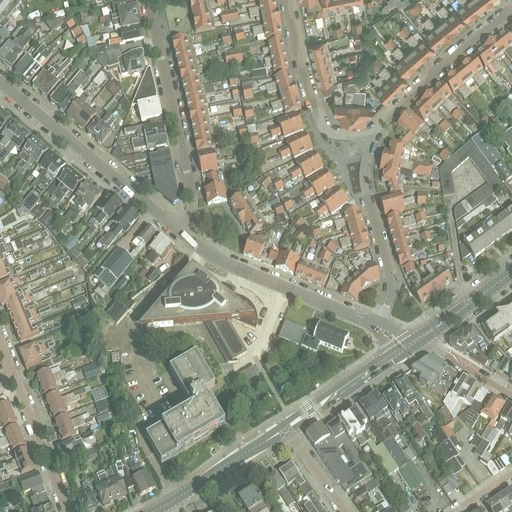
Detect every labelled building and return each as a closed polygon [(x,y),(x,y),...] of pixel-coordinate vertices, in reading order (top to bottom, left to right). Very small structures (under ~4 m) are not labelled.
[(0,0),(0,24),(1,23),(0,22),(0,19),(5,14),(9,17),(20,5),(13,0),(0,0)] [(249,14),(277,9),(277,8),(275,8),(273,0),(259,3),(260,9),(248,11),(249,14)] [(334,14),(333,6),(331,0),(321,0),(324,16),(334,14)] [(342,0),(331,0),(333,6),(338,6),(339,13),(344,12),(342,0)] [(352,0),(342,0),(344,12),(354,10),(353,3),(352,0)] [(352,0),(353,3),(358,2),(359,9),(364,8),(362,0),(352,0)] [(399,9),(405,5),(402,0),(401,0),(400,0),(387,0),(388,8),(396,3),(399,9)] [(474,14),(463,0),(459,0),(462,4),(458,8),(467,20),(474,14)] [(463,0),(474,14),(482,8),(476,0),(463,0)] [(106,18),(107,23),(139,17),(136,1),(113,5),(114,12),(119,11),(120,15),(106,18)] [(212,10),(210,1),(191,5),(192,14),(212,10)] [(417,2),(413,5),(418,12),(422,9),(417,2)] [(415,15),(418,12),(413,5),(409,8),(415,15)] [(451,13),(445,6),(443,5),(440,7),(441,9),(458,29),(459,28),(458,27),(465,22),(455,10),(451,13)] [(458,29),(441,9),(440,7),(437,10),(444,18),(440,22),(451,35),(458,29)] [(277,9),(249,14),(250,19),(262,16),(262,22),(279,18),(277,9)] [(192,14),(194,23),(213,20),(212,10),(192,14)] [(7,20),(9,17),(5,14),(0,19),(0,22),(1,23),(0,24),(0,47),(9,37),(2,31),(9,22),(7,20)] [(122,30),(141,26),(139,17),(107,23),(108,28),(121,25),(122,30)] [(444,41),(451,35),(440,22),(436,25),(429,17),(425,19),(444,41)] [(64,22),(70,30),(75,26),(70,18),(64,22)] [(255,33),(281,27),(279,18),(262,22),(264,27),(252,29),(253,33),(255,33)] [(422,22),(424,24),(430,31),(425,35),(435,46),(442,41),(443,42),(444,41),(425,19),(422,22)] [(194,23),(196,33),(215,30),(213,20),(194,23)] [(405,24),(401,28),(407,34),(411,31),(405,24)] [(24,27),(27,29),(32,33),(26,41),(24,39),(4,63),(7,65),(6,66),(10,69),(11,69),(23,56),(19,53),(28,43),(37,31),(32,26),(24,27)] [(69,31),(75,39),(81,35),(75,26),(70,30),(69,31)] [(255,33),(253,33),(253,37),(265,35),(266,40),(281,38),(280,29),(281,29),(281,27),(255,33)] [(403,37),(407,34),(401,28),(397,31),(403,37)] [(4,63),(24,39),(26,41),(32,33),(27,29),(12,46),(9,43),(0,53),(0,61),(3,64),(4,63)] [(118,60),(122,58),(120,45),(136,42),(135,41),(144,39),(142,30),(121,34),(122,38),(109,41),(110,45),(89,49),(91,56),(100,54),(106,53),(110,63),(117,61),(118,60)] [(497,37),(511,56),(511,50),(511,48),(511,47),(511,41),(505,33),(499,38),(497,37)] [(412,34),(409,36),(410,38),(426,56),(434,50),(424,38),(420,42),(414,35),(412,34)] [(81,35),(75,39),(80,47),(87,42),(81,35)] [(391,36),(387,40),(393,46),(396,43),(391,36)] [(410,38),(409,36),(406,39),(413,47),(409,51),(419,62),(426,56),(410,38)] [(174,51),(188,48),(193,47),(190,37),(186,38),(172,41),(174,51)] [(511,62),(511,61),(511,56),(497,37),(489,43),(500,57),(504,53),(511,62)] [(389,49),(393,46),(387,40),(383,43),(389,49)] [(263,55),(270,53),(284,50),(282,41),(268,44),(269,49),(262,50),(263,55)] [(312,55),(325,52),(329,51),(326,41),(309,46),(312,55)] [(500,57),(489,43),(482,49),(499,71),(503,69),(496,60),(500,57)] [(29,84),(32,81),(49,60),(47,59),(57,47),(53,44),(47,49),(22,78),(25,80),(24,81),(28,84),(28,83),(29,84)] [(19,76),(22,78),(47,49),(43,45),(30,61),(26,58),(14,72),(15,73),(18,77),(19,76)] [(405,54),(399,47),(398,46),(395,49),(396,50),(412,68),(419,62),(409,51),(405,54)] [(193,47),(188,48),(174,51),(177,61),(195,57),(193,47)] [(396,50),(395,49),(392,51),(396,56),(392,60),(405,75),(412,68),(396,50)] [(504,77),(499,71),(482,49),(481,50),(482,51),(475,57),(485,69),(489,65),(501,80),(504,77)] [(284,50),(270,53),(271,59),(265,60),(265,65),(286,60),(284,50)] [(331,61),(329,51),(325,52),(312,55),(314,65),(328,61),(331,61)] [(134,60),(132,52),(122,58),(118,60),(117,61),(110,63),(107,66),(108,69),(119,65),(120,68),(122,76),(128,74),(134,73),(134,75),(140,74),(139,72),(145,71),(142,58),(134,60)] [(105,69),(107,66),(110,63),(106,53),(97,60),(105,69)] [(100,54),(91,56),(89,56),(93,63),(100,54)] [(179,71),(193,67),(197,66),(195,57),(177,61),(179,71)] [(376,58),(373,61),(379,67),(382,64),(376,58)] [(46,98),(47,99),(58,85),(55,82),(63,72),(72,63),(68,59),(60,69),(40,93),(42,95),(42,96),(45,99),(46,98)] [(479,88),(483,85),(486,82),(478,74),(483,70),(473,59),(458,71),(463,77),(470,71),(475,76),(472,79),(479,88)] [(288,70),(286,60),(265,65),(267,69),(273,68),(274,73),(288,70)] [(314,65),(317,75),(331,71),(334,70),(331,61),(328,61),(314,65)] [(376,70),(379,67),(373,61),(370,64),(376,70)] [(357,68),(362,72),(366,68),(362,64),(357,68)] [(44,73),(35,84),(32,87),(33,88),(36,91),(37,91),(40,93),(60,69),(56,66),(48,76),(44,73)] [(200,76),(197,66),(193,67),(179,71),(181,81),(200,76)] [(246,69),(239,70),(240,75),(251,73),(252,79),(259,78),(267,77),(267,74),(266,70),(265,70),(264,66),(260,67),(255,68),(246,69)] [(381,70),(400,88),(407,81),(396,70),(392,74),(384,67),(381,70)] [(142,83),(135,101),(139,100),(157,96),(151,69),(148,70),(144,79),(142,83)] [(331,71),(317,75),(319,85),(337,80),(334,70),(331,71)] [(377,78),(383,84),(393,95),(400,88),(381,70),(379,73),(381,75),(377,78)] [(79,89),(92,74),(89,71),(88,72),(87,72),(85,75),(78,83),(57,108),(60,110),(60,111),(62,113),(63,113),(64,114),(75,101),(76,102),(84,93),(79,89)] [(451,77),(467,96),(468,97),(471,95),(464,86),(472,79),(475,76),(470,71),(463,77),(458,71),(451,77)] [(57,108),(78,83),(85,75),(81,72),(66,90),(62,87),(50,101),(51,102),(51,104),(53,105),(54,105),(57,108)] [(106,78),(101,73),(93,83),(98,87),(106,78)] [(266,91),(268,90),(294,82),(293,81),(292,81),(289,73),(274,78),(276,84),(265,87),(266,91)] [(386,102),(393,95),(383,84),(377,78),(375,76),(372,79),(376,83),(372,87),(386,102)] [(134,88),(140,90),(142,83),(144,79),(139,77),(134,88)] [(353,101),(354,91),(356,77),(347,80),(345,81),(344,90),(346,90),(345,100),(353,101)] [(365,116),(371,116),(372,106),(364,106),(365,91),(359,91),(360,88),(364,84),(356,77),(354,91),(353,101),(353,105),(352,123),(365,124),(365,116)] [(465,100),(468,97),(467,96),(451,77),(444,83),(453,95),(458,91),(465,100)] [(182,82),(184,92),(204,87),(201,78),(182,82)] [(114,94),(120,89),(112,81),(107,87),(114,94)] [(279,91),(280,96),(296,91),(294,82),(268,90),(266,91),(268,95),(279,91)] [(432,90),(451,109),(452,111),(455,108),(451,104),(456,100),(441,85),(435,91),(433,89),(432,90)] [(187,101),(202,97),(206,96),(204,87),(184,92),(187,101)] [(432,90),(426,97),(438,109),(442,106),(449,113),(452,111),(451,109),(432,90)] [(272,109),(299,100),(296,91),(280,96),(282,102),(271,105),(272,109)] [(68,118),(72,122),(73,121),(76,124),(88,109),(83,105),(87,99),(89,97),(84,93),(76,102),(78,103),(70,113),(67,116),(69,117),(68,118)] [(157,96),(139,100),(135,101),(133,106),(138,105),(139,109),(142,122),(162,118),(157,96)] [(208,106),(207,100),(206,96),(202,97),(187,101),(189,110),(208,106)] [(339,122),(352,123),(353,105),(342,104),(343,96),(335,96),(335,104),(334,104),(332,106),(331,109),(334,112),(334,114),(340,114),(339,122)] [(426,97),(419,103),(439,124),(442,121),(434,113),(438,109),(426,97)] [(300,101),(299,100),(272,109),(274,113),(284,110),(286,115),(301,110),(298,101),(300,101)] [(419,105),(413,111),(424,122),(428,118),(436,127),(439,124),(419,103),(418,104),(419,105)] [(499,104),(495,108),(500,114),(504,111),(499,104)] [(83,129),(84,130),(87,127),(95,117),(97,119),(102,112),(97,108),(92,113),(88,109),(76,124),(79,126),(78,127),(82,130),(83,129)] [(500,114),(495,108),(491,111),(496,117),(500,114)] [(191,122),(206,119),(209,119),(208,109),(189,112),(191,122)] [(458,110),(455,113),(460,119),(464,116),(458,110)] [(511,111),(507,115),(511,122),(511,129),(500,139),(508,150),(506,152),(511,159),(511,111)] [(418,133),(425,139),(427,141),(429,138),(421,130),(424,125),(410,112),(404,119),(418,132),(418,133)] [(0,132),(10,120),(2,113),(0,115),(0,132)] [(457,123),(460,119),(455,113),(451,117),(457,123)] [(91,136),(95,139),(113,118),(109,115),(101,124),(97,121),(87,133),(88,134),(88,135),(90,137),(91,136)] [(270,130),(271,134),(272,134),(299,123),(296,115),(278,122),(279,126),(270,130)] [(485,117),(480,122),(484,126),(489,122),(485,117)] [(102,145),(104,142),(112,133),(108,130),(116,121),(113,118),(95,139),(98,142),(98,143),(100,145),(101,144),(102,145)] [(209,119),(206,119),(191,122),(193,132),(211,128),(209,119)] [(398,125),(406,133),(402,138),(408,143),(409,142),(412,145),(415,142),(412,139),(418,133),(418,132),(404,119),(398,125)] [(446,121),(442,126),(448,132),(452,127),(446,121)] [(137,137),(145,135),(165,131),(163,122),(125,130),(126,134),(136,132),(137,137)] [(299,123),(272,134),(271,134),(272,138),(274,138),(283,134),(284,138),(302,131),(299,123)] [(0,156),(5,151),(21,131),(18,128),(18,127),(16,125),(14,125),(13,124),(1,137),(5,140),(0,146),(0,156)] [(443,136),(448,132),(442,126),(437,130),(443,136)] [(195,142),(210,139),(213,138),(211,128),(193,132),(195,142)] [(0,156),(5,160),(9,155),(15,148),(19,151),(30,138),(28,136),(28,135),(26,133),(24,133),(21,131),(5,151),(0,156)] [(165,131),(145,135),(137,137),(138,140),(132,141),(133,146),(167,139),(165,131)] [(471,142),(482,157),(485,161),(488,165),(491,169),(493,172),(495,171),(505,185),(504,186),(511,195),(511,194),(511,188),(508,183),(511,180),(511,174),(505,164),(483,133),(471,142)] [(289,147),(280,151),(279,152),(280,156),(282,155),(308,142),(304,135),(287,143),(289,147)] [(215,148),(213,138),(210,139),(195,142),(197,152),(215,148)] [(408,143),(402,138),(397,143),(391,142),(389,151),(403,155),(405,149),(407,149),(407,150),(410,151),(411,147),(408,143)] [(148,152),(168,148),(167,139),(133,146),(134,151),(148,148),(148,152)] [(18,167),(21,170),(40,146),(38,144),(38,143),(36,141),(34,141),(33,140),(22,154),(18,158),(22,161),(18,167)] [(308,142),(282,155),(280,156),(282,159),(284,159),(292,155),(294,159),(312,150),(308,142)] [(471,142),(461,150),(469,159),(472,163),(482,157),(471,142)] [(40,146),(21,170),(15,177),(19,180),(26,171),(33,162),(37,166),(48,152),(47,151),(47,150),(45,148),(43,149),(40,146)] [(112,156),(116,160),(123,158),(121,148),(115,149),(112,156)] [(430,173),(439,174),(438,172),(438,170),(431,168),(402,161),(403,155),(389,151),(385,150),(382,161),(414,168),(430,172),(430,173)] [(446,150),(442,154),(448,160),(452,156),(446,150)] [(469,159),(461,150),(457,154),(465,163),(469,159)] [(134,156),(135,163),(150,160),(151,164),(171,160),(169,151),(156,154),(147,156),(143,157),(143,155),(134,156)] [(198,155),(200,164),(216,161),(215,157),(217,157),(216,151),(198,155)] [(291,177),(318,161),(313,153),(296,163),(299,167),(289,173),(291,177)] [(444,163),(448,160),(442,154),(438,157),(444,163)] [(457,154),(452,158),(460,167),(465,163),(457,154)] [(30,187),(34,191),(58,161),(51,155),(40,168),(44,171),(30,187)] [(258,165),(266,162),(263,156),(256,160),(258,165)] [(485,161),(482,157),(472,163),(475,167),(485,161)] [(455,170),(460,167),(452,158),(448,162),(455,170)] [(137,176),(138,176),(173,169),(171,160),(151,164),(152,168),(131,172),(131,171),(131,172),(136,176),(137,176)] [(48,187),(54,181),(66,167),(65,167),(66,166),(61,162),(61,163),(58,161),(34,191),(26,200),(21,206),(30,213),(40,201),(50,189),(48,187)] [(200,164),(202,173),(220,169),(219,164),(216,164),(216,161),(200,164)] [(322,168),(318,161),(291,177),(293,181),(295,180),(295,179),(303,174),(305,178),(322,168)] [(380,171),(384,172),(399,175),(400,169),(413,172),(413,174),(429,177),(440,179),(439,174),(430,173),(430,172),(414,168),(382,161),(380,171)] [(475,167),(479,172),(488,165),(485,161),(475,167)] [(268,167),(266,162),(258,165),(261,171),(268,167)] [(448,162),(443,165),(451,174),(455,170),(448,162)] [(440,179),(440,181),(452,179),(451,174),(443,165),(438,172),(439,174),(440,179)] [(479,172),(482,176),(491,169),(488,165),(479,172)] [(173,205),(174,206),(179,203),(179,202),(179,200),(175,183),(174,183),(173,177),(174,177),(173,169),(138,176),(137,176),(141,179),(152,177),(155,187),(151,188),(173,205)] [(485,180),(494,174),(491,169),(482,176),(485,180)] [(47,193),(52,197),(56,200),(76,176),(73,173),(73,172),(71,170),(70,170),(69,170),(58,183),(61,186),(57,190),(52,186),(47,193)] [(324,172),(308,182),(303,186),(306,189),(303,192),(305,195),(329,179),(324,172)] [(384,172),(382,181),(388,183),(390,192),(398,190),(397,188),(402,186),(403,182),(399,181),(399,182),(397,182),(399,175),(384,172)] [(495,194),(501,190),(504,188),(494,174),(485,180),(488,185),(495,194)] [(79,178),(76,176),(56,200),(60,203),(69,192),(72,195),(83,182),(82,181),(82,179),(80,178),(79,178)] [(262,187),(268,181),(265,177),(259,184),(262,187)] [(334,186),(329,179),(305,195),(307,198),(315,193),(318,197),(334,186)] [(268,188),(272,184),(271,183),(268,181),(262,187),(266,190),(268,188)] [(273,187),(276,192),(277,192),(284,188),(281,183),(273,187)] [(86,184),(84,187),(75,198),(79,200),(70,211),(74,214),(94,191),(91,188),(91,187),(89,185),(87,185),(86,184)] [(214,188),(217,204),(227,202),(224,186),(223,186),(222,184),(217,185),(218,187),(214,188)] [(276,192),(273,187),(272,184),(268,188),(269,190),(273,197),(278,195),(276,192)] [(484,188),(490,197),(492,196),(495,194),(488,185),(484,188)] [(208,206),(217,204),(214,188),(210,189),(210,186),(205,187),(208,206)] [(380,199),(382,207),(401,202),(399,194),(403,193),(402,188),(398,190),(390,192),(391,195),(380,199)] [(479,191),(486,200),(490,197),(484,188),(479,191)] [(509,194),(504,188),(501,190),(506,197),(509,194)] [(318,213),(342,196),(336,189),(320,200),(324,205),(316,210),(318,213)] [(96,193),(94,191),(74,214),(77,217),(81,213),(86,218),(91,211),(90,210),(101,196),(100,196),(100,194),(98,192),(96,193)] [(479,191),(474,194),(481,204),(482,204),(486,200),(479,191)] [(233,212),(250,201),(256,197),(254,194),(249,197),(246,193),(242,194),(230,203),(234,210),(233,211),(233,212)] [(24,201),(16,194),(12,199),(20,206),(24,201)] [(99,211),(93,219),(88,224),(92,227),(97,222),(115,199),(109,194),(96,208),(99,211)] [(474,194),(470,198),(476,207),(481,204),(474,194)] [(347,203),(342,196),(318,213),(321,216),(328,211),(331,215),(347,203)] [(490,197),(486,200),(482,204),(483,206),(486,209),(497,202),(492,196),(490,197)] [(276,198),(268,202),(271,207),(279,204),(276,198)] [(296,202),(299,206),(305,202),(302,198),(296,202)] [(401,202),(382,207),(385,216),(404,211),(402,206),(414,202),(413,198),(401,202)] [(476,207),(470,198),(465,201),(472,210),(476,207)] [(97,222),(92,227),(97,231),(103,222),(102,222),(106,217),(110,219),(122,205),(115,199),(97,222)] [(282,202),(284,207),(291,203),(289,199),(282,202)] [(238,220),(256,208),(250,201),(233,212),(238,220)] [(467,214),(472,210),(465,201),(460,204),(467,214)] [(294,208),(291,203),(284,207),(287,211),(294,208)] [(455,222),(467,214),(460,204),(458,206),(455,208),(453,213),(455,222)] [(238,220),(243,227),(261,216),(258,212),(264,208),(261,205),(256,208),(238,220)] [(273,208),(275,213),(282,209),(280,205),(273,208)] [(475,217),(486,209),(483,206),(472,213),(475,217)] [(31,214),(39,220),(41,218),(47,209),(45,207),(41,211),(37,207),(31,214)] [(107,242),(111,238),(132,213),(125,207),(112,222),(115,225),(112,229),(111,229),(103,239),(107,242)] [(282,209),(275,213),(277,217),(284,213),(282,209)] [(335,226),(338,226),(361,219),(359,210),(344,214),(345,219),(334,223),(335,226)] [(511,231),(511,224),(505,214),(502,210),(492,218),(495,222),(505,236),(511,231)] [(43,219),(41,218),(39,220),(38,221),(47,228),(50,225),(49,225),(54,218),(48,213),(43,219)] [(111,238),(107,242),(103,247),(107,249),(114,241),(122,231),(125,234),(138,218),(132,213),(111,238)] [(472,213),(462,220),(465,224),(475,217),(472,213)] [(401,215),(386,219),(389,228),(414,221),(413,217),(402,220),(401,215)] [(266,224),(261,216),(243,227),(244,229),(246,227),(251,235),(263,227),(266,224)] [(296,227),(301,220),(297,217),(292,224),(296,227)] [(47,228),(55,237),(59,233),(54,227),(59,221),(56,218),(51,224),(50,225),(47,228)] [(361,219),(338,226),(335,226),(336,230),(342,229),(343,234),(349,232),(364,228),(361,219)] [(305,224),(301,220),(296,227),(300,230),(305,224)] [(457,230),(465,224),(462,220),(456,225),(457,230)] [(389,228),(391,237),(406,233),(404,228),(413,225),(415,225),(414,221),(389,228)] [(484,230),(494,244),(505,236),(495,222),(484,230)] [(156,233),(148,226),(137,239),(141,242),(134,251),(138,255),(156,233)] [(340,245),(343,244),(366,237),(364,228),(349,232),(350,237),(339,241),(340,245)] [(484,251),(494,244),(484,230),(474,237),(484,251)] [(294,237),(297,241),(303,234),(299,231),(294,237)] [(67,239),(61,233),(57,238),(63,243),(67,239)] [(406,233),(391,237),(394,246),(420,239),(419,236),(407,238),(406,233)] [(303,234),(297,241),(301,244),(307,237),(303,234)] [(149,263),(166,242),(159,236),(148,249),(151,251),(144,260),(149,263)] [(72,237),(63,246),(70,253),(79,243),(72,237)] [(366,237),(343,244),(340,245),(342,249),(353,245),(355,251),(369,246),(366,237)] [(474,259),(484,251),(474,237),(464,245),(460,248),(462,261),(471,255),(474,259)] [(251,238),(247,247),(262,252),(264,249),(266,250),(268,245),(251,238)] [(394,246),(396,256),(411,252),(410,246),(421,243),(420,239),(394,246)] [(329,251),(336,244),(333,241),(326,248),(329,251)] [(174,248),(166,242),(149,263),(153,267),(159,259),(162,261),(174,248)] [(339,247),(336,244),(329,251),(333,254),(339,247)] [(0,247),(0,259),(5,257),(9,256),(5,246),(0,247)] [(259,261),(261,262),(263,258),(261,257),(262,252),(247,247),(244,255),(259,261)] [(117,281),(134,260),(119,248),(102,268),(105,271),(97,280),(110,291),(118,281),(117,281)] [(276,268),(285,272),(291,257),(287,255),(289,250),(284,248),(282,253),(276,268)] [(422,248),(420,249),(411,252),(396,256),(399,265),(414,261),(413,255),(424,253),(422,248)] [(74,250),(70,254),(76,262),(81,257),(74,250)] [(444,256),(445,262),(452,261),(451,254),(444,256)] [(294,258),(291,257),(285,272),(293,275),(300,258),(295,256),(294,258)] [(0,269),(9,267),(5,257),(0,259),(0,269)] [(81,257),(76,262),(83,269),(88,264),(81,257)] [(305,280),(310,267),(311,264),(302,260),(295,276),(305,280)] [(379,280),(374,265),(366,267),(360,260),(357,263),(364,270),(363,271),(372,282),(379,280)] [(365,288),(372,282),(363,271),(364,270),(357,263),(355,261),(352,264),(360,273),(355,277),(365,288)] [(320,271),(321,267),(311,264),(310,267),(305,280),(314,284),(320,271)] [(452,282),(450,279),(440,265),(435,268),(433,265),(429,267),(444,290),(446,289),(445,287),(452,282)] [(0,280),(13,276),(11,272),(9,267),(0,269),(0,280)] [(184,276),(180,282),(161,304),(148,319),(140,329),(153,328),(205,324),(228,364),(238,363),(238,362),(237,363),(236,360),(247,354),(229,322),(232,321),(232,322),(256,331),(256,329),(257,326),(257,324),(257,321),(257,319),(257,317),(256,314),(255,312),(254,310),(253,308),(252,306),(250,304),(248,302),(246,301),(244,299),(242,298),(239,297),(237,297),(234,296),(233,296),(235,290),(226,287),(223,294),(192,267),(184,276)] [(320,271),(314,284),(323,288),(330,271),(321,267),(320,271)] [(437,295),(444,290),(429,267),(426,270),(431,277),(427,280),(437,295)] [(140,282),(149,272),(144,268),(136,278),(140,282)] [(339,271),(333,268),(330,277),(335,279),(339,271)] [(160,275),(154,270),(147,279),(153,284),(160,275)] [(359,295),(365,288),(355,277),(350,281),(344,274),(342,272),(339,275),(341,277),(347,284),(348,284),(359,295)] [(417,276),(414,278),(430,300),(437,295),(427,280),(422,283),(417,276)] [(347,284),(341,277),(336,282),(343,289),(341,295),(356,301),(359,295),(348,284),(347,284)] [(122,278),(114,288),(119,292),(127,282),(122,278)] [(429,301),(430,300),(414,278),(411,280),(416,288),(412,291),(421,305),(428,299),(429,301)] [(10,287),(16,285),(20,283),(18,279),(15,280),(0,286),(0,297),(12,292),(10,287)] [(102,284),(98,288),(107,296),(111,291),(110,291),(102,284)] [(98,288),(94,292),(104,300),(107,296),(98,288)] [(155,295),(151,291),(147,288),(122,307),(117,303),(104,318),(109,322),(110,321),(117,326),(122,320),(129,326),(155,295)] [(42,289),(31,293),(33,298),(44,293),(42,289)] [(5,306),(22,300),(26,298),(24,294),(21,295),(15,298),(12,292),(0,297),(0,303),(2,308),(5,306)] [(101,304),(95,294),(90,296),(96,307),(101,304)] [(30,297),(26,298),(22,300),(5,306),(9,315),(24,310),(22,305),(32,301),(30,297)] [(85,298),(78,301),(80,307),(88,304),(85,298)] [(511,304),(498,315),(495,316),(495,317),(483,326),(482,326),(491,339),(494,343),(502,337),(509,332),(511,329),(511,304)] [(50,307),(38,312),(40,316),(51,311),(50,307)] [(9,315),(13,325),(37,315),(36,311),(26,314),(24,310),(9,315)] [(13,325),(17,334),(31,327),(30,323),(39,319),(37,315),(13,325)] [(278,337),(297,345),(301,347),(316,353),(320,344),(342,353),(344,348),(347,349),(350,343),(347,341),(349,335),(320,323),(319,327),(316,328),(313,334),(314,336),(303,331),(304,328),(285,320),(278,337)] [(20,343),(26,341),(45,333),(43,329),(33,333),(31,327),(17,334),(20,343)] [(462,333),(473,348),(477,345),(482,351),(486,348),(470,327),(462,333)] [(477,363),(479,359),(480,358),(471,352),(470,351),(473,348),(462,333),(451,341),(451,347),(477,363)] [(30,346),(19,350),(23,360),(46,351),(45,347),(36,350),(33,344),(30,346)] [(32,376),(51,368),(54,367),(53,366),(92,351),(91,347),(77,353),(77,352),(51,362),(51,360),(41,364),(39,359),(52,354),(50,349),(46,351),(23,360),(27,370),(28,369),(29,368),(32,376)] [(98,351),(90,353),(93,361),(101,359),(98,351)] [(147,440),(159,460),(162,465),(163,465),(162,463),(192,446),(193,447),(194,447),(192,444),(223,426),(224,428),(225,428),(220,420),(209,402),(208,403),(203,394),(215,387),(196,355),(170,369),(196,412),(147,440)] [(503,374),(510,362),(505,357),(497,370),(503,374)] [(432,359),(428,359),(411,371),(422,377),(419,381),(444,396),(457,374),(432,359)] [(101,374),(97,364),(82,370),(84,374),(85,377),(86,380),(101,374)] [(38,382),(40,386),(65,376),(64,372),(51,377),(49,371),(43,374),(41,374),(36,377),(36,378),(35,379),(37,382),(38,382)] [(73,373),(65,376),(40,386),(41,390),(41,392),(42,395),(43,395),(44,396),(57,391),(56,389),(61,386),(60,383),(74,377),(73,373)] [(460,376),(444,404),(451,415),(459,400),(478,410),(488,393),(460,376)] [(418,397),(404,377),(394,384),(405,400),(410,396),(414,402),(416,401),(419,405),(417,406),(428,422),(434,418),(419,396),(418,397)] [(104,389),(97,392),(101,402),(108,399),(104,389)] [(409,414),(394,392),(391,394),(389,392),(383,396),(385,398),(384,399),(395,416),(400,412),(403,418),(409,414)] [(47,405),(49,409),(75,399),(73,395),(70,396),(60,400),(58,394),(45,400),(44,402),(46,405),(47,405)] [(405,446),(392,427),(387,420),(391,417),(387,411),(376,395),(368,401),(400,449),(405,446)] [(495,422),(506,404),(492,395),(481,414),(495,422)] [(76,398),(75,399),(49,409),(51,413),(50,415),(51,418),(53,418),(53,419),(58,416),(61,415),(66,413),(72,411),(69,406),(74,404),(80,401),(79,397),(76,398)] [(377,437),(382,444),(398,470),(412,492),(423,484),(410,463),(403,453),(400,449),(368,401),(359,407),(370,423),(370,425),(377,437)] [(11,410),(12,408),(11,405),(9,405),(9,404),(3,407),(0,407),(0,418),(13,414),(11,410)] [(510,425),(511,420),(511,407),(509,406),(495,429),(501,432),(506,423),(510,425)] [(356,409),(347,415),(367,443),(388,476),(398,470),(382,444),(376,448),(371,440),(366,433),(370,429),(367,425),(356,409)] [(445,424),(452,420),(444,409),(438,413),(445,424)] [(472,429),(480,417),(470,411),(460,417),(472,429)] [(14,418),(13,414),(0,418),(0,430),(17,424),(16,423),(17,421),(16,418),(14,418)] [(108,414),(96,419),(100,428),(111,423),(108,414)] [(367,443),(347,415),(338,421),(350,437),(353,442),(358,439),(363,446),(367,443)] [(58,432),(84,421),(82,418),(70,423),(68,417),(54,422),(55,423),(54,425),(55,428),(56,428),(58,432)] [(412,427),(417,424),(413,417),(407,420),(412,427)] [(84,421),(58,432),(60,436),(59,438),(60,440),(62,441),(62,442),(76,436),(73,431),(85,426),(84,421)] [(485,441),(496,424),(492,421),(481,438),(485,441)] [(363,462),(345,435),(336,422),(326,429),(335,441),(339,448),(342,446),(345,450),(343,452),(354,468),(363,462)] [(451,422),(441,429),(449,440),(454,436),(450,430),(455,427),(451,422)] [(324,430),(321,425),(306,435),(308,439),(314,447),(318,453),(338,483),(339,482),(342,487),(346,493),(350,490),(359,484),(371,476),(363,463),(363,462),(354,468),(348,472),(340,459),(342,458),(337,450),(324,430)] [(0,445),(22,437),(20,433),(21,431),(20,428),(18,428),(18,427),(5,432),(7,438),(0,440),(0,445)] [(490,445),(498,433),(493,430),(485,442),(490,445)] [(91,432),(81,436),(84,441),(94,437),(91,432)] [(0,449),(0,450),(10,446),(13,452),(26,446),(25,446),(26,444),(25,441),(24,441),(22,437),(0,445),(0,449)] [(59,449),(62,458),(70,455),(70,456),(85,450),(84,446),(81,440),(59,449)] [(454,449),(449,441),(435,450),(454,477),(463,471),(461,469),(465,466),(454,449)] [(409,449),(403,453),(410,463),(415,459),(409,449)] [(29,455),(30,454),(29,451),(28,451),(27,450),(22,452),(14,455),(16,461),(3,466),(5,470),(31,459),(29,455)] [(139,497),(148,493),(136,467),(135,465),(138,465),(137,456),(133,457),(133,461),(129,463),(133,474),(129,476),(126,468),(124,470),(125,477),(127,490),(135,487),(139,497)] [(71,458),(69,459),(63,461),(66,467),(73,464),(71,458)] [(35,467),(34,464),(33,464),(31,459),(5,470),(6,474),(19,469),(22,474),(29,471),(35,469),(35,468),(35,467)] [(494,463),(500,472),(506,468),(500,459),(494,463)] [(109,485),(116,501),(116,503),(122,500),(121,499),(126,497),(123,491),(125,491),(120,479),(125,477),(124,470),(123,470),(121,462),(116,464),(116,466),(110,468),(115,482),(109,485)] [(500,472),(494,463),(490,462),(487,467),(493,476),(500,472)] [(300,487),(305,483),(291,464),(278,473),(287,486),(295,481),(300,487)] [(136,467),(148,493),(155,490),(147,473),(144,474),(140,466),(136,467)] [(110,504),(116,501),(109,485),(104,472),(97,475),(102,488),(97,491),(103,507),(104,506),(105,507),(110,505),(110,504)] [(13,480),(17,489),(21,487),(24,493),(32,490),(43,485),(38,473),(32,475),(19,480),(18,478),(13,480)] [(295,504),(279,480),(275,475),(266,481),(275,495),(279,492),(289,508),(295,504)] [(353,495),(362,489),(364,488),(375,480),(371,476),(359,484),(350,490),(353,495)] [(83,511),(92,511),(96,509),(96,511),(97,510),(94,504),(92,497),(93,497),(92,494),(95,493),(91,481),(87,483),(82,485),(84,490),(76,493),(83,511)] [(51,506),(43,485),(32,490),(35,497),(36,497),(42,511),(53,511),(51,506)] [(239,497),(242,502),(248,511),(261,511),(267,509),(254,488),(239,497)] [(364,488),(362,489),(353,495),(357,500),(362,497),(367,493),(364,488)] [(511,489),(503,494),(511,508),(511,489)] [(312,493),(306,497),(311,503),(304,508),(306,511),(305,511),(325,511),(326,511),(312,493)] [(508,511),(511,511),(511,508),(503,494),(495,500),(502,511),(504,511),(508,510),(508,511)] [(42,511),(36,497),(35,497),(31,499),(35,511),(42,511)] [(502,511),(495,500),(486,506),(490,511),(502,511)] [(379,511),(391,511),(385,503),(381,506),(383,509),(379,511)]
